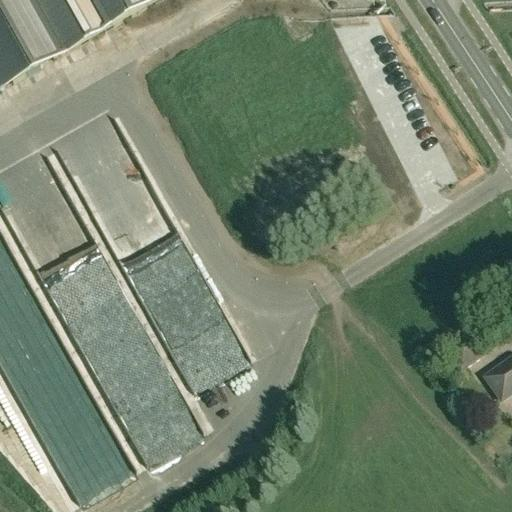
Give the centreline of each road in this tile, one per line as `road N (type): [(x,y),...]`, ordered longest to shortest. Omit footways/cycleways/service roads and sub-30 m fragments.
road 1 (track): [(251,0),(254,7),(326,16),(511,7)]
road 2 (secondary): [(511,122),(433,0)]
